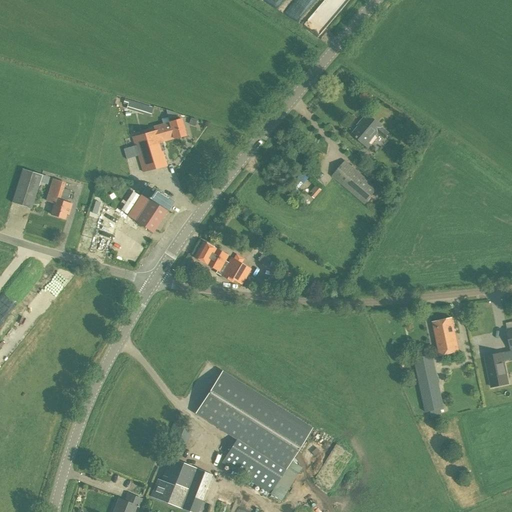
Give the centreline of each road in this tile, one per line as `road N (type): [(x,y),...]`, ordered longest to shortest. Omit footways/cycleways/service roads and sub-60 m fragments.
road 1 (unclassified): [(511,287),(334,300),(152,282)]
road 2 (tertiary): [(152,282),(208,200),(373,0)]
road 3 (tertiary): [(54,511),(85,405),(152,282)]
road 4 (unclassified): [(152,282),(0,237)]
